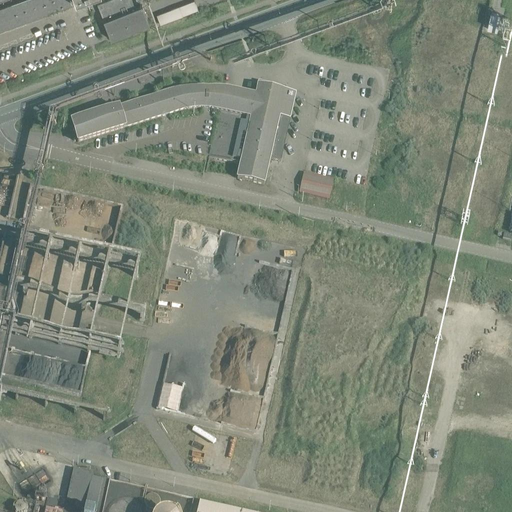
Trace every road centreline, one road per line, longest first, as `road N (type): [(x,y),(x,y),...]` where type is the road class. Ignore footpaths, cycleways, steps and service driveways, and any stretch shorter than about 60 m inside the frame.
road 1 (unclassified): [(0,113),(317,0)]
road 2 (unknown): [(298,158),(352,164),(369,139),(363,113),(306,82),(179,49)]
